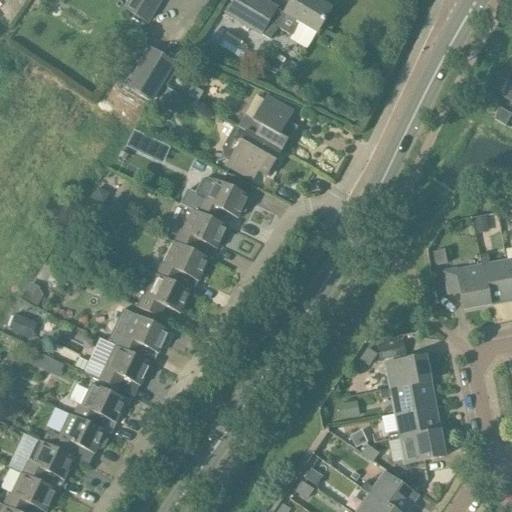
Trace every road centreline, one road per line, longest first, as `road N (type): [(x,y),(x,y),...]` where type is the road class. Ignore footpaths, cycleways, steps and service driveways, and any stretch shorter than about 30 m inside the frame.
road 1 (residential): [(103,511),(295,218),(317,209),(356,229)]
road 2 (tertiary): [(170,511),(356,229)]
road 3 (tertiary): [(356,229),(476,0)]
road 4 (residential): [(489,457),(477,372),(493,352),(511,349)]
